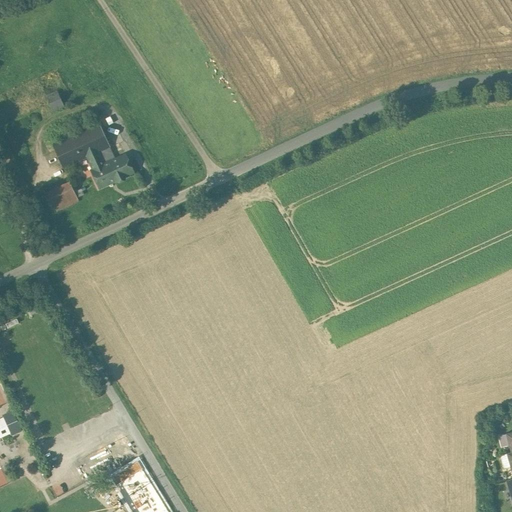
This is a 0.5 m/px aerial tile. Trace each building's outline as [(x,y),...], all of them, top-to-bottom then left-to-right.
[(57,92),(47,96),(53,111),(64,106),(57,92)] [(69,117),(46,129),(54,147),(78,136),(77,135),(69,117)] [(78,136),(54,147),(63,168),(87,157),(109,147),(110,146),(99,124),(77,135),(78,136)] [(109,147),(87,157),(93,170),(91,171),(99,188),(116,180),(119,182),(123,180),(124,176),(125,176),(122,170),(130,166),(125,156),(115,160),(109,147)] [(29,193),(8,148),(0,152),(0,157),(19,198),(29,193)] [(70,184),(44,196),(52,213),(78,201),(70,184)] [(17,318),(0,324),(0,331),(19,324),(17,318)] [(0,418),(0,437),(0,438),(11,433),(4,416),(0,418)] [(166,511),(135,461),(108,478),(128,511),(166,511)]
